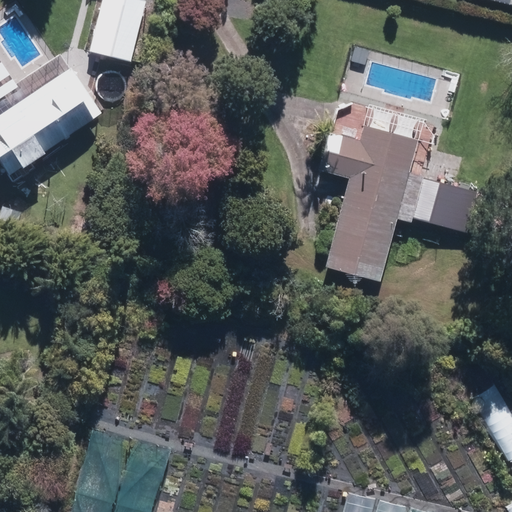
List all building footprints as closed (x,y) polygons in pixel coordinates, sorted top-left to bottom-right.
[(103,0),(93,52),(103,55),(98,79),(129,85),(146,0),(103,0)] [(38,155),(109,108),(95,86),(90,90),(67,56),(0,100),(0,154),(17,179),(43,162),(38,155)] [(424,117),(358,99),(351,124),(364,127),(361,138),(331,129),(321,170),(349,177),(327,262),(382,277),(398,218),(414,222),(415,217),(468,232),(480,189),(458,183),(464,159),(425,149),(433,119),(424,117)] [(509,460),(511,457),(511,409),(505,398),(482,411),(509,460)] [(154,511),(172,449),(93,428),(70,511),(154,511)] [(421,511),(348,494),(343,511),(421,511)]
